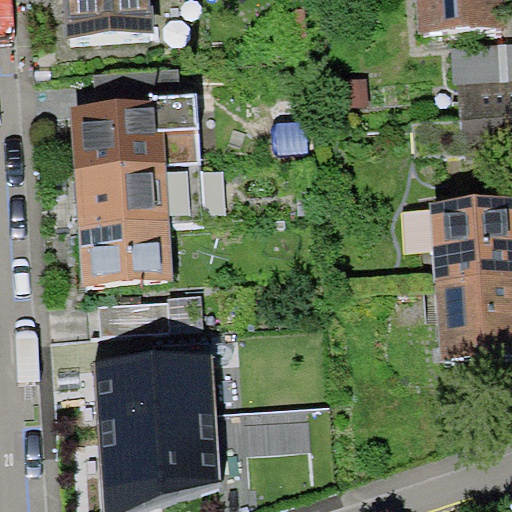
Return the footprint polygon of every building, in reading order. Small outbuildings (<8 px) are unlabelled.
[(67,0),(71,46),(148,40),(145,0),(67,0)] [(420,0),(423,40),(501,35),(498,0),(420,0)] [(79,177),(199,169),(195,103),(155,105),(153,76),(93,80),(95,116),(76,118),(77,134),(79,177)] [(511,86),(459,91),(461,124),(511,121),(511,86)] [(511,154),(511,121),(461,124),(412,128),(414,161),(511,154)] [(203,226),(199,169),(79,177),(80,191),(83,234),(163,228),(203,226)] [(434,290),(511,284),(511,207),(435,213),(438,256),(432,256),(434,290)] [(87,293),(167,287),(163,228),(83,234),(85,254),(87,293)] [(511,284),(434,290),(437,323),(442,323),(445,366),(511,361),(511,284)] [(90,342),(150,338),(148,308),(88,312),(90,342)] [(94,391),(96,426),(216,418),(211,344),(151,348),(152,368),(93,372),(94,391)] [(96,426),(101,511),(153,511),(161,510),(221,490),(216,418),(96,426)]
